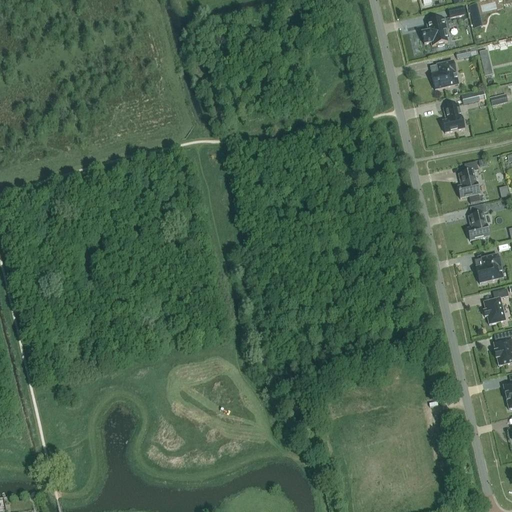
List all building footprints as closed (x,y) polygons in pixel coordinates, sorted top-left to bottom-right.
[(464,17),(462,7),(447,11),(449,20),(464,17)] [(425,46),(432,44),(432,48),(438,46),(438,48),(445,46),(445,45),(448,44),(445,29),(447,29),(444,20),(427,24),(429,33),(422,34),(425,46)] [(496,68),(511,66),(511,48),(489,51),(491,63),(496,63),(496,68)] [(457,61),(471,58),(469,51),(455,54),(457,61)] [(456,75),(453,63),(437,67),(430,69),(432,76),(435,92),(459,87),(456,75)] [(490,98),(492,107),(508,102),(506,94),(490,98)] [(479,103),(477,95),(461,98),(463,106),(479,103)] [(459,108),(445,111),(448,122),(443,124),(445,135),(465,131),(462,119),(461,119),(459,108)] [(478,172),(477,164),(465,167),(466,175),(460,176),(463,188),(458,189),(460,201),(480,196),(477,185),(476,185),(474,173),(478,172)] [(489,238),(487,227),(486,227),(483,215),(470,218),(473,230),(468,231),(470,243),(489,238)] [(480,285),(499,281),(503,280),(501,270),(498,257),(482,260),(482,261),(475,262),(477,269),(476,269),(480,285)] [(493,295),(495,302),(484,304),(486,312),(484,313),(485,319),(487,319),(489,327),(506,323),(500,301),(509,299),(507,291),(493,295)] [(511,333),(499,336),(501,344),(493,346),(495,353),(494,353),(494,354),(495,354),(497,360),(495,360),(496,361),(497,361),(499,368),(511,365),(511,333)] [(511,386),(503,388),(508,411),(511,410),(511,377),(509,378),(511,386)] [(393,388),(378,392),(380,403),(388,401),(390,412),(397,410),(397,411),(405,409),(404,409),(413,407),(409,393),(394,396),(393,388)] [(381,448),(378,436),(373,438),(375,449),(381,448)] [(420,436),(401,440),(402,440),(408,465),(407,466),(425,462),(425,461),(425,462),(423,452),(424,452),(422,445),(421,445),(419,436),(420,436)] [(424,469),(427,488),(449,485),(447,466),(424,469)]
